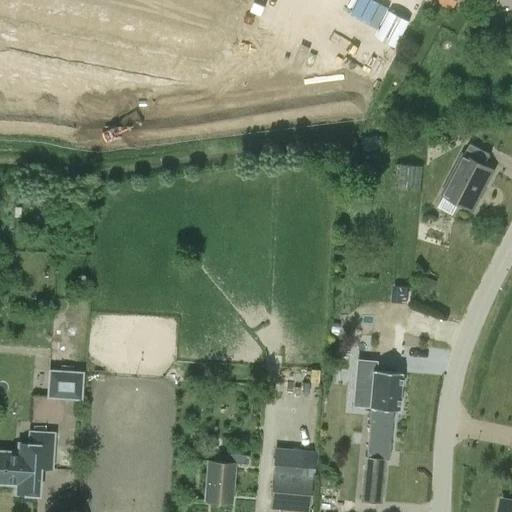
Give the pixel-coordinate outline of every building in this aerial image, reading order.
[(456,0),(438,0),(437,4),(451,11),(456,0)] [(444,196),(438,207),(452,214),(458,203),(472,210),(493,170),(485,165),(491,154),(470,143),(443,195),(444,196)] [(393,189),(420,192),(423,166),(396,163),(393,189)] [(429,294),(435,279),(426,275),(419,290),(429,294)] [(380,501),(385,459),(390,459),(393,408),(398,409),(400,373),(376,371),(377,359),(357,358),(355,387),(372,388),(370,423),(367,455),(365,455),(361,500),(380,501)] [(47,368),(46,397),(82,399),(83,370),(47,368)] [(0,482),(16,484),(15,493),(38,494),(39,468),(51,468),(54,433),(29,432),(29,436),(27,436),(27,440),(19,440),(16,440),(16,441),(16,449),(15,449),(0,448),(0,482)] [(308,510),(315,451),(275,447),(269,506),(308,510)] [(248,463),(248,454),(226,453),(225,461),(208,460),(205,500),(231,502),(234,462),(248,463)] [(511,511),(511,504),(502,503),(500,511),(511,511)]
